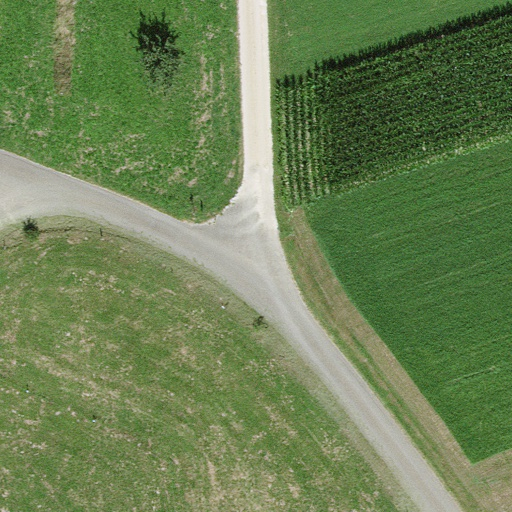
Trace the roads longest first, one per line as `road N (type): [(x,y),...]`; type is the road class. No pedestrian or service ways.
road 1 (unclassified): [(456,511),(262,277),(175,221),(0,157)]
road 2 (track): [(251,0),(262,277)]
